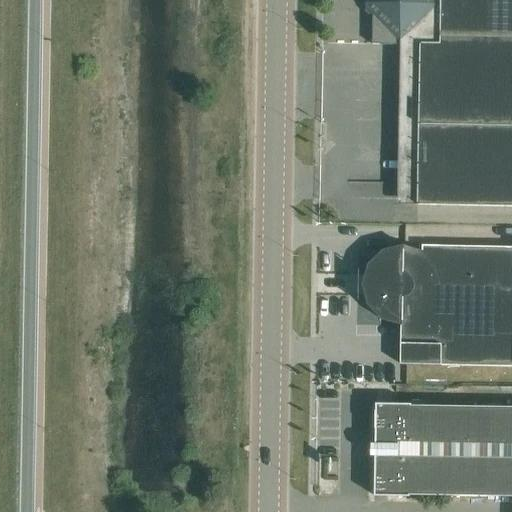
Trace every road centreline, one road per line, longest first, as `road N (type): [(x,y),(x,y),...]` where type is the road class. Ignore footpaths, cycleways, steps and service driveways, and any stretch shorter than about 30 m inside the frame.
road 1 (unclassified): [(267,511),(281,0)]
road 2 (secondary): [(31,511),(37,0)]
